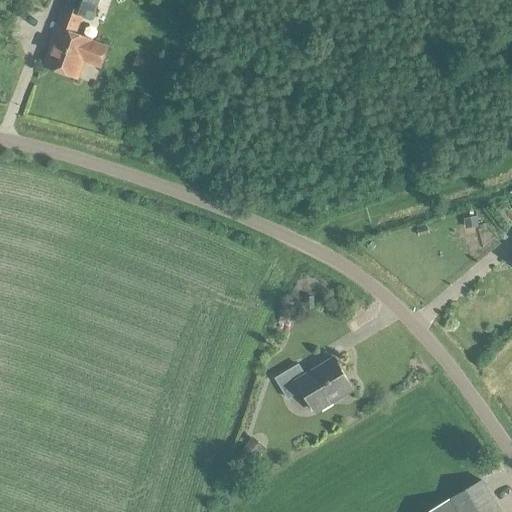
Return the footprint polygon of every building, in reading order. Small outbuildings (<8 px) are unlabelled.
[(70,0),(67,8),(66,7),(54,41),(55,41),(46,67),(78,79),(84,61),(101,67),(108,48),(93,43),(94,41),(72,33),(79,14),(93,19),(99,0),(70,0)] [(138,54),(132,71),(141,75),(146,57),(138,54)] [(477,217),(464,219),(466,229),(479,227),(477,217)] [(336,359),(306,377),(299,365),(277,379),(289,398),(302,390),(316,412),(354,389),(336,359)] [(239,455),(254,466),(267,449),(253,437),(239,455)] [(511,475),(511,473),(488,484),(494,494),(511,485),(511,475)] [(500,511),(483,481),(451,500),(458,511),(500,511)] [(458,511),(451,500),(429,511),(458,511)]
